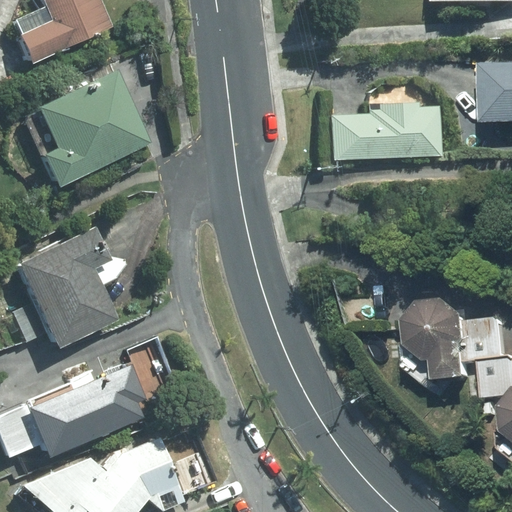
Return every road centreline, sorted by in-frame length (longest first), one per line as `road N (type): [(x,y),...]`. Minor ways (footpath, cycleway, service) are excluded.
road 1 (secondary): [(214,0),(238,185),(268,302),(327,425),(405,511)]
road 2 (unknown): [(253,248),(317,263),(511,336)]
